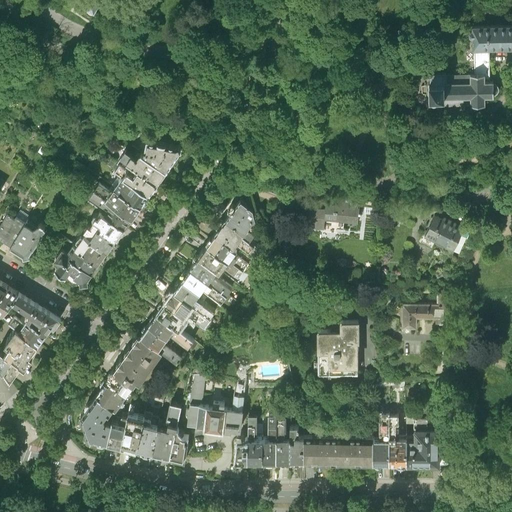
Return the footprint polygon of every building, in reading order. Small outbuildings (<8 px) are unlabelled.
[(489,45),(511,44),(511,21),(472,22),(472,27),(471,27),(469,29),(469,32),(471,34),(472,34),(472,46),(474,46),(474,69),(485,69),(485,76),(489,76),(489,45)] [(446,67),(434,68),(433,67),(433,66),(431,65),(430,65),(429,65),(428,66),(428,67),(427,68),(428,69),(428,70),(429,70),(430,71),(430,77),(429,77),(429,78),(425,78),(425,92),(429,92),(429,93),(431,93),(431,94),(431,95),(431,96),(432,97),(433,97),(434,98),(435,98),(436,97),(436,99),(471,98),(485,98),(485,91),(493,91),(493,89),(495,89),(497,88),(498,86),(499,85),(499,84),(499,83),(499,82),(498,80),(497,79),(496,79),(494,78),(493,78),(493,76),(489,76),(485,76),(485,69),(474,69),(446,69),(446,67)] [(147,139),(144,153),(167,169),(180,152),(183,150),(180,144),(177,145),(147,139)] [(116,168),(124,174),(150,193),(158,182),(167,169),(144,153),(141,151),(137,156),(125,148),(120,155),(139,168),(135,174),(128,169),(129,167),(121,161),(116,168)] [(115,185),(141,205),(150,193),(124,174),(115,185)] [(94,188),(132,216),(141,205),(115,185),(112,189),(100,180),(94,188)] [(102,210),(125,226),(132,216),(94,188),(90,194),(106,205),(102,210)] [(304,189),(295,188),(294,203),(302,203),(304,189)] [(350,194),(327,191),(325,205),(304,203),(302,221),(323,223),(324,223),(325,213),(336,214),(344,215),(344,216),(357,217),(357,218),(358,218),(359,205),(349,204),(350,194)] [(246,235),(250,237),(255,230),(249,226),(247,226),(252,218),(255,218),(252,206),(240,197),(235,204),(232,202),(228,208),(231,210),(226,216),(244,230),(242,232),(246,235)] [(380,205),(365,204),(364,214),(379,215),(380,205)] [(93,222),(116,238),(125,226),(102,210),(98,215),(96,213),(93,217),(96,218),(93,222)] [(0,236),(11,243),(25,221),(26,220),(16,214),(15,216),(7,211),(0,224),(0,236)] [(443,216),(435,212),(425,233),(453,246),(460,231),(464,224),(464,223),(444,214),(443,216)] [(336,214),(325,213),(324,223),(323,223),(323,227),(338,229),(339,226),(345,227),(345,225),(343,225),(344,216),(344,215),(336,214)] [(219,227),(215,231),(237,247),(241,242),(246,235),(242,232),(244,230),(226,216),(223,221),(220,220),(216,225),(219,227)] [(34,226),(25,221),(11,243),(10,245),(22,253),(23,256),(30,254),(29,251),(46,226),(40,222),(34,226)] [(85,233),(108,250),(116,238),(93,222),(85,233)] [(467,234),(470,226),(464,224),(460,231),(467,234)] [(215,231),(208,242),(228,257),(234,251),(237,247),(215,231)] [(85,233),(75,246),(98,263),(108,250),(85,233)] [(250,237),(246,235),(241,242),(255,252),(260,245),(250,237)] [(199,253),(220,268),(223,264),(228,257),(208,242),(204,247),(203,246),(200,251),(200,252),(199,253)] [(88,278),(98,263),(75,246),(72,244),(67,251),(62,247),(54,259),(58,262),(54,269),(72,283),(80,282),(80,284),(89,283),(88,278)] [(249,262),(234,251),(228,257),(244,269),(249,262)] [(212,280),(227,291),(232,284),(221,276),(218,276),(216,275),(220,269),(220,268),(199,253),(198,255),(197,254),(195,254),(193,257),(194,259),(194,260),(191,265),(212,280)] [(228,257),(223,264),(238,276),(244,269),(228,257)] [(182,276),(204,291),(207,287),(212,280),(191,265),(187,269),(184,269),(182,272),(183,274),(183,275),(182,276)] [(195,302),(199,297),(204,291),(182,276),(180,279),(178,278),(174,282),(177,284),(174,287),(192,300),(195,302)] [(227,291),(212,280),(207,287),(222,298),(227,291)] [(0,315),(13,298),(19,290),(8,283),(0,294),(0,315)] [(436,302),(436,314),(436,320),(445,321),(450,320),(451,286),(437,286),(436,302)] [(174,287),(166,298),(184,312),(187,307),(192,300),(174,287)] [(32,310),(28,316),(46,330),(52,322),(54,324),(60,316),(19,290),(13,298),(32,310)] [(195,302),(210,314),(215,307),(203,298),(201,298),(199,297),(195,302)] [(157,310),(158,310),(178,325),(180,326),(188,315),(184,312),(166,298),(157,310)] [(192,300),(187,307),(205,321),(210,314),(195,302),(192,300)] [(295,310),(298,321),(313,318),(312,316),(329,313),(327,301),(310,305),(311,307),(295,310)] [(436,314),(436,302),(403,301),(402,323),(416,324),(416,313),(427,314),(436,314)] [(149,320),(170,336),(174,332),(178,325),(158,310),(155,314),(149,320)] [(17,325),(38,341),(46,330),(28,316),(25,314),(22,319),(15,314),(10,321),(17,325)] [(144,328),(142,331),(163,347),(167,340),(170,336),(149,320),(144,328)] [(342,329),(320,329),(320,370),(360,369),(360,346),(360,340),(362,340),(361,320),(342,320),(342,329)] [(1,346),(0,348),(0,361),(11,376),(21,362),(25,365),(33,355),(30,353),(38,341),(17,325),(6,340),(9,343),(5,349),(1,346)] [(194,336),(180,326),(178,325),(174,332),(189,343),(194,336)] [(133,341),(124,353),(146,370),(163,347),(142,331),(140,334),(139,333),(133,341)] [(167,340),(163,347),(178,358),(183,351),(167,340)] [(140,378),(146,370),(124,353),(120,359),(114,366),(115,367),(109,376),(127,389),(137,376),(140,378)] [(237,371),(232,405),(243,406),(247,372),(237,371)] [(203,373),(195,372),(194,380),(193,380),(189,406),(187,406),(186,415),(188,415),(188,420),(190,420),(190,421),(191,422),(192,422),(193,422),(194,422),(195,422),(196,421),(214,423),(231,426),(231,424),(240,425),(241,416),(243,406),(232,405),(224,404),(225,399),(213,398),(213,404),(209,403),(209,402),(200,401),(200,398),(202,399),(206,373),(204,372),(203,373)] [(97,392),(113,404),(119,408),(120,406),(123,401),(123,395),(127,389),(109,376),(108,378),(104,378),(101,382),(101,386),(97,392)] [(107,438),(112,419),(106,418),(105,418),(103,414),(107,410),(108,411),(113,404),(97,392),(92,399),(88,400),(85,404),(86,406),(82,413),(81,413),(82,418),(84,419),(87,426),(86,428),(88,433),(89,433),(97,435),(98,438),(103,439),(105,437),(107,438)] [(171,399),(167,417),(177,420),(182,402),(171,399)] [(389,433),(389,410),(389,408),(379,408),(379,434),(389,433)] [(152,448),(160,416),(160,415),(152,414),(152,412),(145,410),(144,415),(137,445),(142,446),(143,448),(143,449),(149,450),(151,448),(152,448)] [(389,410),(389,433),(398,433),(398,410),(389,410)] [(415,410),(406,410),(406,420),(414,420),(414,416),(415,416),(415,413),(415,410)] [(121,441),(128,412),(122,411),(121,413),(115,412),(112,416),(112,419),(107,438),(121,441)] [(137,445),(144,415),(128,412),(121,441),(137,445)] [(248,431),(248,435),(262,435),(262,431),(256,431),(256,421),(256,412),(248,412),(248,431)] [(276,431),(276,413),(276,412),(268,412),(268,432),(270,432),(270,435),(276,435),(276,431)] [(276,413),(276,431),(284,431),(284,413),(276,413)] [(415,424),(438,424),(438,418),(427,418),(427,414),(427,413),(415,413),(415,416),(414,416),(414,420),(414,422),(415,422),(415,424)] [(167,417),(160,416),(152,448),(158,450),(158,452),(163,454),(164,451),(170,452),(177,420),(167,417)] [(177,420),(170,452),(186,456),(189,431),(184,430),(180,427),(179,425),(177,420)] [(290,424),(290,431),(290,456),(305,456),(304,433),(300,433),(298,431),(298,424),(290,424)] [(438,424),(415,424),(415,433),(406,434),(406,457),(439,457),(439,441),(439,424),(438,424)] [(234,456),(248,457),(248,435),(248,431),(246,434),(241,435),(237,435),(234,456)] [(290,456),(290,431),(284,431),(276,431),(276,435),(276,457),(290,456)] [(309,456),(328,457),(329,432),(318,432),(308,431),(304,431),(304,433),(305,456),(309,456)] [(328,457),(352,457),(352,432),(343,432),(329,432),(328,457)] [(363,432),(352,432),(352,457),(373,457),(373,434),(373,432),(363,432)] [(379,434),(373,434),(373,457),(375,457),(375,460),(389,460),(389,433),(379,434)] [(398,433),(389,433),(389,460),(396,460),(396,457),(406,457),(406,434),(406,433),(398,433)] [(262,457),(262,435),(248,435),(248,457),(253,457),(258,457),(262,457)] [(276,435),(270,435),(262,435),(262,457),(267,457),(272,457),(276,457),(276,435)] [(439,441),(439,457),(453,457),(452,441),(439,441)]
